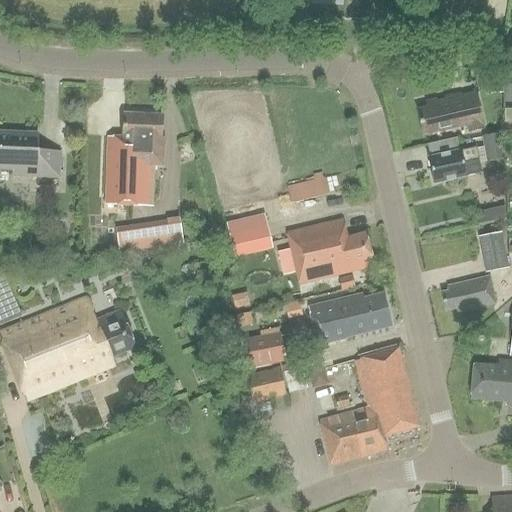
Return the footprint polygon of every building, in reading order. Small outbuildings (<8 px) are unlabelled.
[(468,133),(482,130),(475,100),(455,104),(453,97),(425,103),(427,109),(416,111),(422,136),(460,127),(460,126),(466,125),(468,133)] [(153,208),(154,171),(154,168),(164,168),(165,139),(162,139),(163,115),(122,113),(122,137),(107,137),(105,206),(153,208)] [(0,132),(0,169),(12,171),(11,177),(58,179),(59,152),(32,151),(33,134),(0,132)] [(483,147),(476,149),(461,153),(460,152),(427,160),(433,185),(466,177),(481,173),(479,164),(506,159),(502,134),(481,138),(483,147)] [(290,183),(295,202),(334,192),(329,173),(290,183)] [(478,225),(505,219),(505,207),(476,213),(478,225)] [(274,251),(268,227),(266,218),(227,228),(229,237),(235,261),(274,251)] [(182,244),(178,219),(115,228),(119,252),(182,244)] [(284,276),(296,274),(299,286),(374,268),(365,233),(347,238),(343,222),(286,235),(290,250),(278,252),(284,276)] [(484,274),(508,269),(501,233),(477,237),(484,274)] [(352,277),(338,279),(341,292),(355,289),(352,277)] [(458,314),(495,305),(489,278),(448,287),(449,292),(441,294),(445,312),(457,310),(458,314)] [(362,296),(308,310),(317,347),(346,340),(346,338),(389,327),(381,296),(363,301),(362,296)] [(135,348),(119,311),(95,322),(86,301),(0,336),(0,337),(27,403),(114,367),(110,358),(135,348)] [(248,314),(234,317),(236,328),(250,325),(248,314)] [(246,371),(271,366),(285,363),(279,333),(240,341),(246,371)] [(383,438),(419,428),(397,350),(354,362),(367,409),(318,423),(330,468),(387,452),(383,438)] [(511,407),(511,363),(498,362),(497,368),(473,366),(470,400),(508,403),(508,408),(511,407)] [(303,366),(287,372),(293,390),(309,384),(303,366)] [(279,369),(247,375),(245,376),(252,407),(273,402),(273,400),(286,397),(279,369)] [(337,412),(349,408),(347,396),(334,399),(337,412)] [(511,511),(511,498),(492,500),(492,511),(511,511)]
